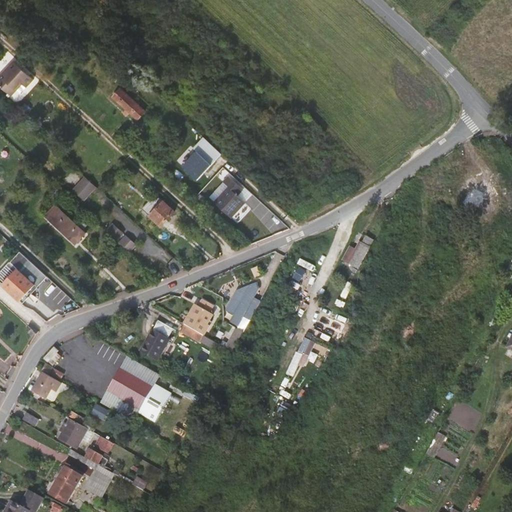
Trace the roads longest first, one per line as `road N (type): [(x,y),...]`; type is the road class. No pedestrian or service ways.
road 1 (residential): [(487,114),(355,207),(58,331),(0,418)]
road 2 (unknown): [(0,36),(243,257)]
road 3 (unknown): [(343,213),(336,251),(276,381)]
road 4 (residential): [(373,0),(487,114)]
road 5 (unknown): [(104,313),(0,220)]
road 6 (unknown): [(0,294),(108,375)]
road 7 (unknown): [(169,286),(149,239),(99,190)]
